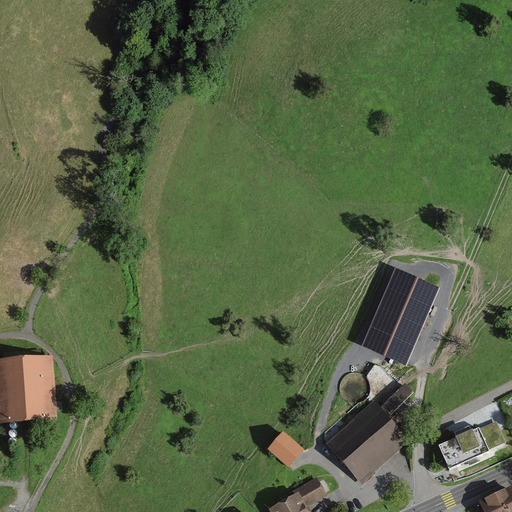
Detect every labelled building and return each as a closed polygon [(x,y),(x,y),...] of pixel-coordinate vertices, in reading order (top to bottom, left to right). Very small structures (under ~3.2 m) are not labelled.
[(412,343),(385,367),(399,383),(427,359),(412,343)] [(54,359),(0,362),(0,425),(58,422),(54,359)] [(374,400),(322,443),(357,484),(409,442),(374,400)] [(440,446),(450,468),(489,451),(488,448),(501,442),(493,424),(470,433),(469,429),(456,435),(457,439),(440,446)] [(289,469),(303,451),(283,435),(268,453),(289,469)] [(328,497),(317,477),(290,491),(293,496),(266,510),(266,511),(307,511),(306,509),(328,497)] [(511,511),(511,489),(511,487),(480,501),(485,511),(511,511)]
